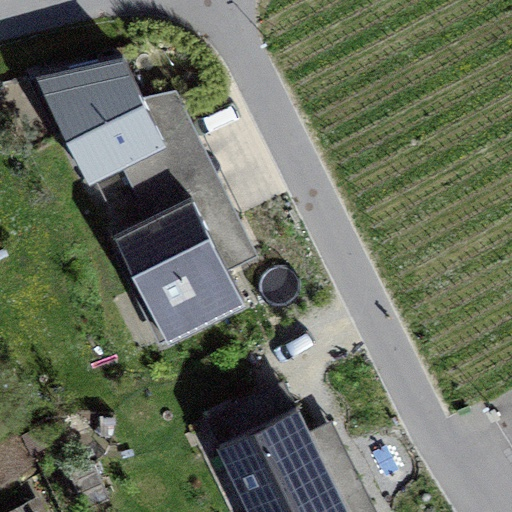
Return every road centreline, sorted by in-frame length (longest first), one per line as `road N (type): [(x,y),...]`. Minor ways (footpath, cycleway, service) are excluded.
road 1 (residential): [(230,0),(419,400),(491,511)]
road 2 (residential): [(0,33),(121,0)]
